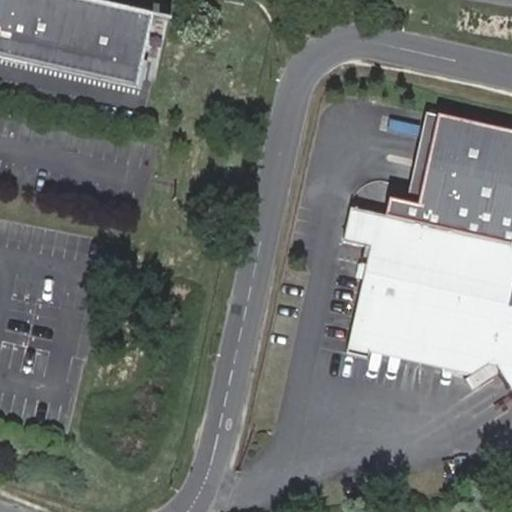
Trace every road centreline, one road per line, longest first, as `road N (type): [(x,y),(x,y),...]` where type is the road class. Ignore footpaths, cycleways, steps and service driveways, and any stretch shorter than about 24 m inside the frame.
road 1 (unclassified): [(185,511),(209,470),(287,102),(305,66),(337,47),(396,48),(511,73)]
road 2 (unknown): [(272,468),(332,187),(353,133),(371,112),(398,101),(487,104)]
road 3 (unknown): [(272,468),(511,416)]
